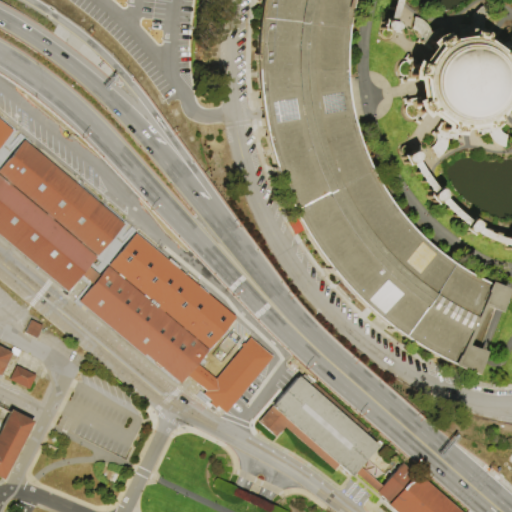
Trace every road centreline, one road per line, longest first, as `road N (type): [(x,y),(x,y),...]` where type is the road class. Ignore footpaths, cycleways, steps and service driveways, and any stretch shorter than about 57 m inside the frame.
road 1 (motorway): [(0,56),(80,119),(257,310),(467,498)]
road 2 (residential): [(511,405),(459,398),(421,382),(338,322),(266,222),(232,114)]
road 3 (residential): [(348,511),(281,462),(174,410),(0,268)]
road 4 (residential): [(0,86),(82,153),(282,353),(282,367)]
road 5 (motorway): [(264,278),(124,77),(27,0)]
road 6 (motorway): [(475,478),(341,362),(264,278)]
road 7 (motorway): [(264,278),(106,97)]
road 8 (motorway): [(106,97),(0,19)]
road 9 (residential): [(64,379),(6,497)]
